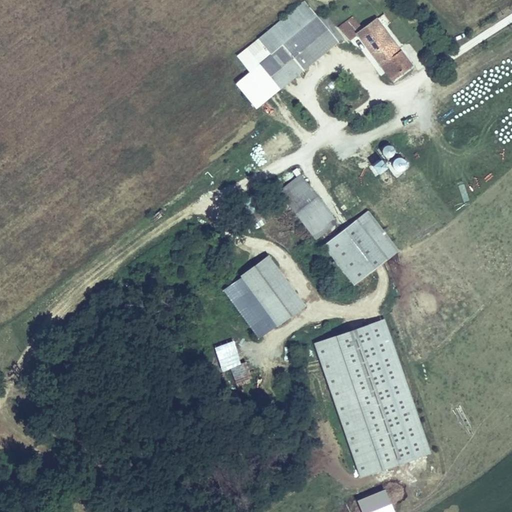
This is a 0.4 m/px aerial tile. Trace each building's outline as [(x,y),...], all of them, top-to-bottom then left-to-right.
[(274,89),(334,45),(316,21),(303,3),(254,39),(266,55),(255,63),(274,89)] [(321,17),(316,21),(334,45),(339,42),(321,17)] [(361,31),(352,19),(338,29),(347,41),(353,36),(361,31)] [(361,31),(353,36),(390,84),(408,70),(371,23),(361,31)] [(376,150),(385,162),(397,153),(388,141),(376,150)] [(397,178),(411,165),(400,152),(385,165),(397,178)] [(369,167),(375,176),(385,169),(379,160),(369,167)] [(313,239),(335,223),(300,176),(279,190),(313,239)] [(367,212),(322,249),(355,288),(399,251),(367,212)] [(246,276),(280,324),(307,305),(273,258),(246,276)] [(317,346),(363,477),(432,453),(386,322),(317,346)] [(229,367),(233,384),(250,380),(246,363),(229,367)] [(358,511),(391,511),(384,491),(354,502),(358,511)]
